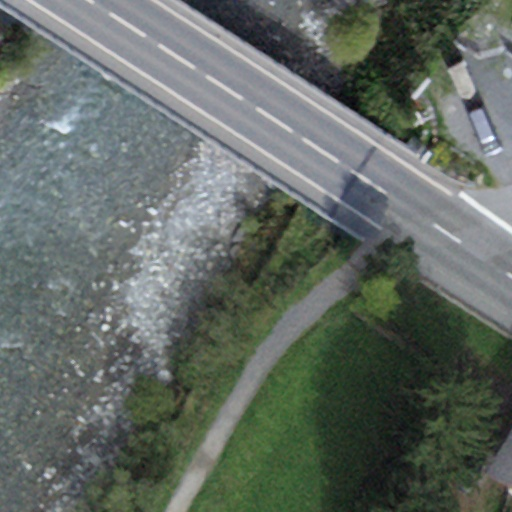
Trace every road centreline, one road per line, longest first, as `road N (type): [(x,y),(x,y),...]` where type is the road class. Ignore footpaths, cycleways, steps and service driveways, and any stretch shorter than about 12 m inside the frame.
road 1 (primary): [(87,0),(511,276)]
road 2 (track): [(175,511),(300,316),(333,295),(414,210)]
